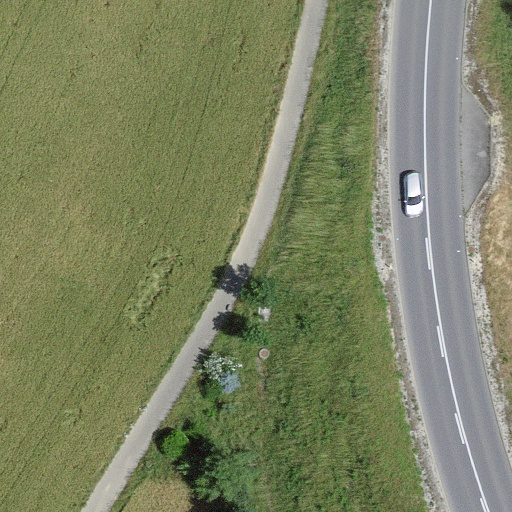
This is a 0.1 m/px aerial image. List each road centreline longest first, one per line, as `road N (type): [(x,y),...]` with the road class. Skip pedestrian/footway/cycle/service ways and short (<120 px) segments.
road 1 (unclassified): [(101,511),(229,308),(266,214),(320,0)]
road 2 (tertiary): [(490,511),(442,340),(432,254),(424,107),(431,0)]
